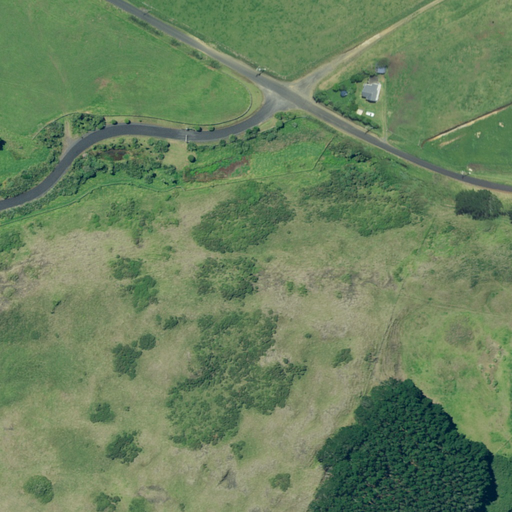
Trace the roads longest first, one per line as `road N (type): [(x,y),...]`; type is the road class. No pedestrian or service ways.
road 1 (unclassified): [(288,96),(454,177),(511,189)]
road 2 (unclassified): [(106,0),(288,96)]
road 3 (unclassified): [(454,0),(288,96)]
